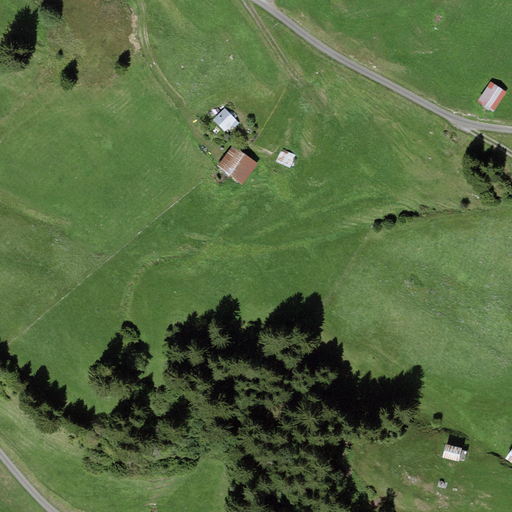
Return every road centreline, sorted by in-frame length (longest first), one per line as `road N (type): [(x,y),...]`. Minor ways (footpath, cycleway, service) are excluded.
road 1 (unclassified): [(257,0),(350,62),(466,123),(511,129)]
road 2 (track): [(246,0),(291,71),(331,115)]
